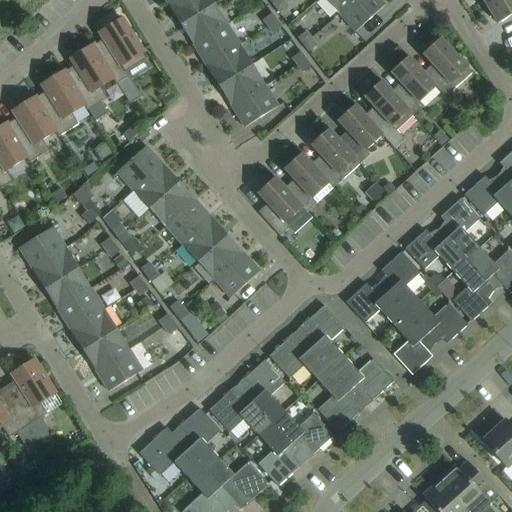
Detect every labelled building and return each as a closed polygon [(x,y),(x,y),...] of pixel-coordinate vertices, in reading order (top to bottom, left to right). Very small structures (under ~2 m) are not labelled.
[(180,26),(214,5),(211,0),(176,0),(167,5),(180,26)] [(281,0),(273,7),(278,14),(287,7),(281,0)] [(324,0),(338,14),(353,0),(324,0)] [(379,0),(353,0),(338,14),(355,33),(384,6),(379,0)] [(511,0),(494,0),(485,6),(497,24),(511,14),(511,0)] [(193,46),(227,25),(214,5),(180,26),(193,46)] [(267,28),(276,21),(271,14),(262,21),(267,28)] [(113,79),(112,80),(115,85),(128,105),(140,98),(125,72),(146,59),(121,19),(99,33),(105,44),(95,50),(113,79)] [(276,21),(267,28),(273,34),(281,28),(276,21)] [(205,66),(239,45),(227,25),(193,46),(205,66)] [(302,45),(310,39),(305,32),(297,38),(302,45)] [(310,39),(302,45),(307,52),(316,46),(310,39)] [(440,39),(422,55),(429,63),(431,65),(422,73),(435,87),(444,98),(471,74),(440,39)] [(113,79),(95,50),(92,45),(70,59),(77,70),(66,77),(84,106),(83,106),(86,111),(87,111),(94,122),(106,114),(99,103),(106,99),(99,88),(112,80),(113,79)] [(218,87),(252,66),(239,45),(205,66),(218,87)] [(296,66),(305,59),(300,53),(291,59),(296,66)] [(435,87),(420,71),(408,57),(390,74),(402,87),(393,95),(413,116),(422,107),(418,102),(435,87)] [(305,59),(296,66),(301,73),(310,66),(305,59)] [(231,107),(265,86),(252,66),(218,87),(231,107)] [(84,106),(66,77),(63,72),(41,86),(48,96),(37,103),(34,98),(55,132),(58,137),(77,125),(70,114),(83,106),(84,106)] [(413,116),(393,95),(381,82),(364,98),(376,111),(367,119),(382,135),(381,136),(394,149),(404,140),(396,131),(413,116)] [(265,86),(231,107),(244,128),(278,107),(265,86)] [(42,140),(55,132),(34,98),(12,112),(19,123),(9,129),(27,158),(26,159),(29,163),(48,151),(42,140)] [(382,135),(367,119),(355,106),(337,122),(349,135),(340,143),(355,160),(359,165),(369,155),(365,151),(381,136),(382,135)] [(27,158),(9,129),(5,124),(0,127),(0,189),(12,182),(5,171),(26,159),(27,158)] [(135,124),(122,135),(128,142),(141,131),(135,124)] [(444,129),(435,139),(445,148),(454,139),(444,129)] [(355,160),(340,143),(328,130),(310,146),(322,159),(313,167),(328,184),(332,189),(359,165),(355,160)] [(460,138),(444,152),(451,160),(467,146),(460,138)] [(132,192),(162,165),(145,147),(116,174),(132,192)] [(511,193),(511,152),(499,164),(504,170),(497,177),(511,193)] [(328,184),(313,167),(301,154),(284,170),(296,184),(287,192),(302,208),(306,213),(332,189),(328,184)] [(148,210),(178,183),(162,165),(132,192),(148,210)] [(511,219),(511,218),(511,193),(497,177),(489,183),(484,177),(464,196),(482,217),(497,203),(511,219)] [(302,208),(287,192),(275,178),(257,195),(269,208),(260,216),(279,237),(289,228),(285,223),(302,208)] [(408,182),(384,203),(395,216),(420,195),(408,182)] [(165,228),(194,201),(178,183),(148,210),(165,228)] [(465,261),(478,249),(466,235),(480,221),(460,199),(440,218),(445,224),(437,230),(465,261)] [(181,245),(210,218),(194,201),(165,228),(181,245)] [(87,212),(94,220),(101,214),(93,206),(87,212)] [(113,225),(124,215),(115,206),(104,216),(113,225)] [(88,226),(94,220),(87,212),(81,218),(88,226)] [(197,263),(226,236),(210,218),(181,245),(197,263)] [(111,231),(116,238),(124,232),(119,225),(111,231)] [(31,270),(65,249),(52,228),(18,249),(31,270)] [(452,273),(465,261),(437,230),(430,237),(425,231),(404,250),(424,272),(439,259),(452,273)] [(124,232),(116,238),(121,245),(130,239),(124,232)] [(213,281),(242,254),(226,236),(197,263),(213,281)] [(105,252),(114,245),(108,239),(100,245),(105,252)] [(130,239),(121,245),(129,256),(141,248),(134,239),(132,241),(130,239)] [(110,259),(119,252),(114,245),(105,252),(110,259)] [(44,290),(78,269),(65,249),(31,270),(44,290)] [(465,261),(493,291),(500,285),(505,290),(511,284),(511,256),(507,251),(493,264),(478,249),(465,261)] [(406,315),(419,303),(406,289),(421,275),(401,253),(380,272),(386,278),(378,284),(406,315)] [(161,254),(153,262),(165,274),(173,266),(161,254)] [(242,254),(213,281),(229,299),(259,272),(242,254)] [(485,298),(493,291),(465,261),(452,273),(465,287),(450,300),(470,322),(491,304),(485,298)] [(145,277),(153,270),(148,263),(140,270),(145,277)] [(56,311),(90,289),(78,269),(44,290),(56,311)] [(150,283),(159,277),(153,270),(145,277),(150,283)] [(440,276),(432,276),(428,280),(436,288),(444,281),(440,276)] [(134,290),(143,284),(138,277),(129,283),(134,290)] [(139,297),(148,291),(143,284),(134,290),(139,297)] [(393,326),(406,315),(378,284),(371,291),(366,285),(345,304),(364,324),(378,311),(393,326)] [(69,331),(103,310),(90,289),(56,311),(69,331)] [(174,315),(182,308),(177,301),(168,308),(174,315)] [(406,315),(433,345),(441,338),(446,344),(467,326),(447,303),(432,317),(419,303),(406,315)] [(330,370),(343,358),(329,342),(344,329),(324,307),(296,332),(330,370)] [(182,308),(174,315),(179,322),(187,315),(182,308)] [(82,351),(116,330),(103,310),(69,331),(82,351)] [(163,329),(172,322),(166,315),(158,322),(163,329)] [(426,352),(433,345),(406,315),(393,326),(407,342),(392,356),(411,376),(432,357),(426,352)] [(168,336),(177,329),(172,322),(163,329),(168,336)] [(94,372),(128,350),(116,330),(82,351),(94,372)] [(317,382),(330,370),(296,332),(268,357),(288,379),(303,366),(317,382)] [(128,350),(94,372),(108,392),(142,371),(128,350)] [(330,370),(365,408),(392,382),(372,360),(358,373),(343,358),(330,370)] [(27,426),(36,441),(38,443),(45,439),(47,431),(39,419),(46,414),(40,404),(54,394),(33,360),(11,374),(17,385),(6,392),(27,426)] [(270,424),(284,412),(269,397),(284,383),(264,361),(236,386),(270,424)] [(337,433),(365,408),(330,370),(317,382),(331,397),(316,411),(337,433)] [(257,436),(270,424),(236,386),(208,412),(228,434),(243,421),(257,436)] [(27,426),(6,392),(0,396),(0,428),(1,428),(8,438),(15,434),(24,449),(36,441),(27,426)] [(205,473),(219,461),(204,445),(219,432),(199,409),(171,435),(200,467),(205,473)] [(270,424),(305,462),(333,437),(313,414),(298,428),(284,412),(270,424)] [(511,429),(504,421),(482,442),(506,468),(511,462),(511,429)] [(277,487),(305,462),(270,424),(257,436),(271,452),(257,465),(277,487)] [(200,467),(171,435),(166,429),(138,454),(158,477),(173,463),(187,479),(200,467)] [(42,473),(50,468),(52,467),(45,457),(39,461),(38,467),(42,473)] [(205,473),(235,505),(240,510),(268,485),(248,463),(233,476),(219,461),(205,473)] [(471,485),(454,466),(438,482),(463,510),(465,511),(481,511),(498,497),(480,477),(471,485)] [(226,511),(235,505),(205,473),(200,467),(187,479),(201,495),(182,511),(226,511)] [(460,511),(463,510),(438,482),(422,496),(435,511),(460,511)]
